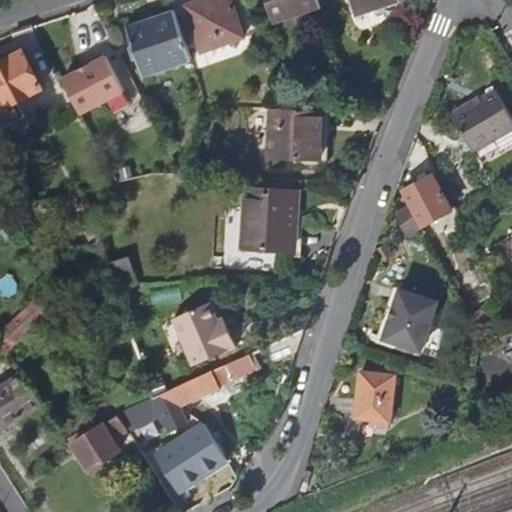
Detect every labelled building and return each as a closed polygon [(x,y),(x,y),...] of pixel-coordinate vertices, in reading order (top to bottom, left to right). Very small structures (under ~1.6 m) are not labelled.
[(208,0),(191,6),(207,51),(249,36),(236,0),(208,0)] [(269,0),(277,24),(325,7),(322,0),(269,0)] [(357,0),(364,17),(405,2),(404,0),(357,0)] [(129,28),(147,80),(197,63),(178,11),(129,28)] [(0,133),(2,136),(32,118),(24,104),(50,88),(27,51),(0,66),(0,133)] [(110,56),(67,79),(86,113),(129,90),(110,56)] [(454,114),(476,153),(511,130),(511,112),(497,88),(454,114)] [(279,109),(277,157),(327,159),(329,111),(287,109),(279,109)] [(406,194),(414,207),(425,229),(456,212),(437,177),(406,194)] [(40,202),(49,219),(96,208),(90,190),(40,202)] [(253,191),(248,248),(298,252),(302,195),(253,191)] [(400,215),(413,238),(427,231),(425,229),(414,207),(400,215)] [(386,236),(392,246),(403,239),(397,230),(386,236)] [(413,238),(419,249),(432,241),(431,239),(427,231),(413,238)] [(90,248),(100,283),(119,277),(105,235),(90,248)] [(392,246),(380,252),(385,264),(398,257),(392,246)] [(386,341),(426,352),(440,356),(447,329),(433,326),(439,301),(400,290),(386,341)] [(2,338),(13,350),(62,306),(51,294),(2,338)] [(225,333),(211,305),(175,323),(198,368),(240,348),(231,330),(225,333)] [(270,347),(277,363),(299,352),(306,329),(270,347)] [(234,364),(159,401),(123,419),(131,432),(170,411),(180,432),(192,426),(185,410),(223,391),(223,389),(242,380),(234,364)] [(0,416),(8,429),(43,406),(25,377),(22,379),(16,370),(0,379),(0,388),(2,392),(0,393),(0,416)] [(410,377),(365,372),(360,417),(404,423),(410,377)] [(92,441),(74,451),(77,458),(82,455),(93,472),(124,452),(120,446),(127,442),(123,436),(130,432),(124,421),(97,438),(95,434),(90,438),(92,441)] [(161,456),(180,486),(203,472),(206,477),(230,462),(207,427),(161,456)]
